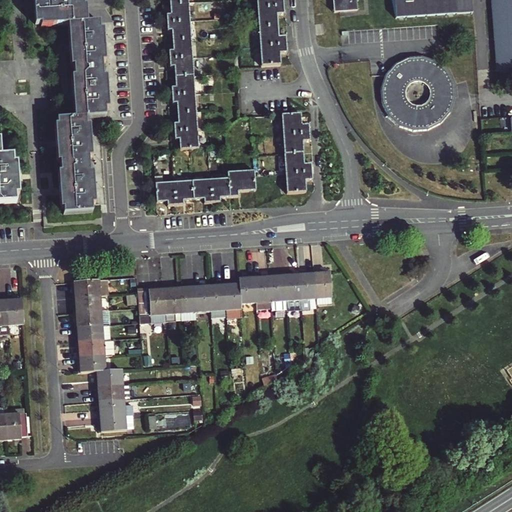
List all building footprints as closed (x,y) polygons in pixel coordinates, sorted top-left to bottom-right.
[(68,26),(71,67),(74,67),(74,77),(71,77),(74,119),(57,120),(57,126),(55,126),(57,162),(60,162),(60,173),(58,173),(60,210),(63,210),(64,215),(92,213),(92,206),(95,206),(93,173),(89,173),(88,158),(92,158),(90,126),(86,126),(86,119),(105,118),(105,110),(109,109),(107,77),(103,77),(102,63),(106,63),(104,31),(100,31),(99,23),(88,24),(86,7),(83,7),(82,0),(33,0),(35,25),(40,25),(41,27),(68,26)] [(256,0),(257,9),(283,7),(282,0),(256,0)] [(356,11),(355,0),(331,0),(332,13),(356,11)] [(390,0),(395,18),(472,13),(470,0),(390,0)] [(511,0),(491,0),(496,72),(511,75),(511,0)] [(166,15),(167,23),(189,22),(188,4),(170,5),(170,15),(166,15)] [(258,28),(277,27),(277,15),(283,15),(283,7),(257,9),(258,28)] [(171,31),(172,41),(191,40),(189,22),(167,23),(167,31),(171,31)] [(260,47),(286,46),(285,37),(278,37),(277,27),(258,28),(260,47)] [(168,52),(169,59),(192,58),(191,40),(172,41),(173,51),(168,52)] [(261,67),(280,66),(280,54),(286,54),(286,46),(260,47),(261,67)] [(174,77),(193,76),(192,58),(169,59),(169,67),(174,67),(174,77)] [(420,59),(405,60),(392,66),(382,77),(378,92),(379,107),(387,119),(398,129),(412,133),(427,131),(439,125),(448,115),(453,101),(453,87),(447,74),(435,63),(420,59)] [(193,76),(174,77),(175,87),(171,87),(172,95),(195,94),(193,76)] [(195,94),(172,95),(172,104),(176,104),(177,114),(196,112),(195,94)] [(174,124),(174,132),(197,130),(196,112),(177,114),(177,124),(174,124)] [(300,114),(281,115),(282,136),(309,134),(308,125),(301,125),(300,114)] [(197,130),(174,132),(175,140),(178,140),(179,151),(198,150),(197,130)] [(283,155),(303,153),(302,142),(309,142),(309,134),(282,136),(283,155)] [(0,204),(16,203),(16,196),(19,196),(17,163),(13,163),(13,155),(2,156),(0,140),(0,139),(0,204)] [(303,153),(283,155),(285,175),(312,173),(311,164),(304,165),(303,153)] [(227,179),(229,198),(238,198),(237,193),(255,192),(253,171),(227,173),(227,179)] [(312,180),(312,173),(285,175),(286,194),(306,193),(305,181),(312,180)] [(227,179),(210,180),(211,204),(219,203),(219,199),(229,198),(227,179)] [(192,182),(193,200),(203,200),(204,204),(211,204),(210,180),(192,182)] [(192,182),(173,183),(175,206),(183,205),(182,201),(193,200),(192,182)] [(175,206),(173,183),(155,184),(156,202),(166,202),(167,206),(175,206)] [(316,299),(316,305),(331,304),(329,273),(324,273),(324,271),(314,272),(316,299)] [(308,300),(316,299),(314,272),(304,272),(305,275),(299,275),(300,300),(301,306),(301,310),(309,310),(308,300)] [(301,306),(300,300),(299,275),(293,276),(293,273),(282,274),(284,301),(285,308),(301,306)] [(275,277),(269,277),(270,302),(284,301),(282,274),(274,274),(275,277)] [(270,302),(269,277),(264,278),(263,275),(253,276),(255,304),(270,302)] [(255,304),(253,276),(244,276),(244,279),(238,279),(239,285),(240,305),(255,304)] [(108,280),(74,283),(74,289),(72,289),(73,298),(101,296),(109,296),(108,280)] [(240,305),(239,285),(233,285),(233,283),(224,284),(226,311),(226,320),(241,319),(240,305)] [(226,311),(224,284),(214,284),(214,286),(208,287),(210,312),(226,311)] [(196,313),(193,285),(184,286),(184,288),(179,289),(181,314),(196,313)] [(210,312),(208,287),(203,287),(203,285),(193,285),(196,313),(210,312)] [(151,316),(166,315),(164,287),(154,288),(155,290),(149,291),(151,316)] [(181,314),(179,289),(173,289),(173,287),(164,287),(166,315),(181,314)] [(101,296),(73,298),(74,308),(76,308),(76,313),(102,311),(101,296)] [(16,298),(6,299),(8,327),(24,326),(23,300),(16,301),(16,298)] [(74,319),(75,328),(103,326),(102,311),(76,313),(77,319),(74,319)] [(78,337),(78,343),(104,341),(103,326),(75,328),(76,337),(78,337)] [(104,341),(78,343),(79,350),(77,350),(77,358),(105,356),(104,341)] [(105,356),(77,358),(78,368),(80,367),(81,374),(97,373),(106,372),(105,356)] [(294,370),(311,359),(310,356),(304,359),(291,366),(293,370),(294,370)] [(95,379),(95,388),(123,386),(122,371),(106,372),(97,373),(97,379),(95,379)] [(262,378),(263,389),(276,381),(276,376),(262,378)] [(123,386),(95,388),(96,397),(98,397),(99,402),(124,401),(123,386)] [(201,395),(193,396),(194,405),(201,405),(201,395)] [(124,401),(99,402),(99,408),(97,408),(97,418),(133,416),(132,400),(124,401)] [(27,418),(26,410),(4,411),(5,416),(20,414),(20,419),(27,418)] [(27,418),(20,419),(20,414),(5,416),(6,441),(22,440),(22,438),(28,437),(27,418)] [(133,416),(97,418),(98,428),(101,428),(101,433),(127,431),(127,429),(134,429),(133,416)]
